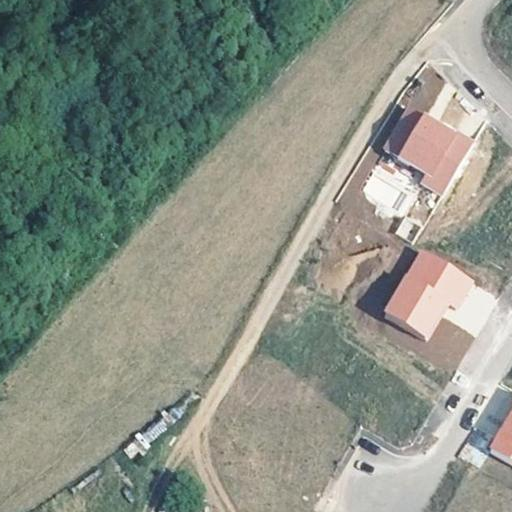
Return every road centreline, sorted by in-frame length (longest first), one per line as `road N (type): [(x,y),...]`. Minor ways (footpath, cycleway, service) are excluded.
road 1 (track): [(157,511),(330,184),(455,29)]
road 2 (residential): [(511,332),(433,467),(377,495)]
road 3 (residential): [(482,0),(455,29),(511,92)]
